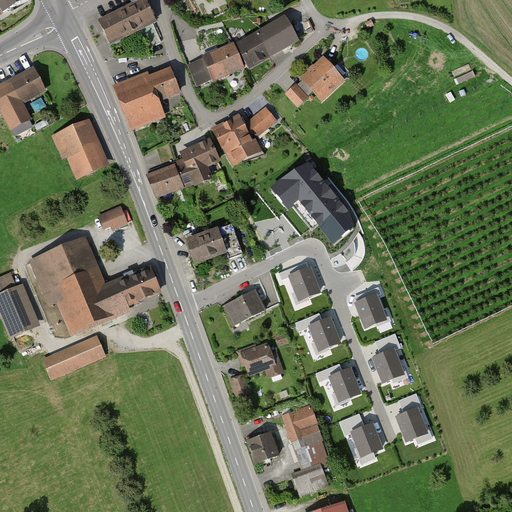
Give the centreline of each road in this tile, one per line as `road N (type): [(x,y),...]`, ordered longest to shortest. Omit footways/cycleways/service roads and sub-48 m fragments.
road 1 (residential): [(392,440),(316,249),(302,248),(182,308)]
road 2 (residential): [(153,0),(193,106),(217,120),(321,32),(306,0)]
road 3 (secondary): [(182,308),(64,19)]
road 4 (track): [(20,273),(53,351),(99,332),(152,344),(189,329)]
road 5 (secondary): [(254,511),(182,308)]
road 6 (track): [(511,80),(423,19),(378,15),(322,24)]
road 7 (track): [(176,335),(238,511)]
